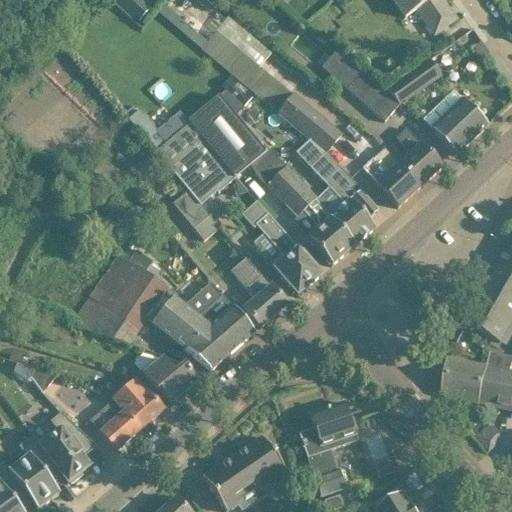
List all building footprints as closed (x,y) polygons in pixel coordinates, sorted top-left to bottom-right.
[(390,0),(405,20),(416,12),(434,37),(455,22),(439,0),(390,0)] [(141,3),(129,16),(138,24),(150,11),(141,3)] [(384,123),(398,107),(335,53),(321,70),(384,123)] [(428,61),(387,91),(398,107),(399,108),(440,78),(428,61)] [(229,79),(220,89),(229,95),(243,108),(252,97),(229,79)] [(293,98),(277,116),(308,143),(309,144),(326,158),(341,139),(293,98)] [(201,115),(190,126),(235,178),(248,168),(264,154),(219,99),(210,107),(201,115)] [(455,158),(487,128),(462,101),(431,132),(455,158)] [(138,113),(127,122),(140,137),(171,171),(188,193),(201,208),(217,194),(219,196),(234,183),(236,181),(235,178),(190,126),(179,114),(156,134),(138,113)] [(418,191),(442,170),(406,132),(396,142),(409,156),(397,168),(418,191)] [(309,144),(296,156),(309,170),(310,171),(324,186),(328,190),(316,201),(314,203),(329,219),(329,220),(354,249),(375,230),(367,222),(378,213),(365,198),(357,188),(326,158),(309,144)] [(397,211),(418,191),(397,168),(384,152),(362,172),(397,211)] [(103,161),(93,175),(113,189),(123,176),(103,161)] [(267,189),(266,189),(284,208),(296,220),(303,213),(319,231),(307,241),(331,269),(354,249),(329,220),(329,219),(314,203),(316,201),(312,197),(286,170),(267,189)] [(187,194),(172,206),(193,231),(204,244),(220,231),(200,209),(201,208),(188,193),(187,194)] [(114,201),(105,208),(114,219),(123,213),(114,201)] [(297,298),(320,278),(256,203),(241,217),(253,230),(256,227),(282,258),(272,267),(274,270),(273,271),(297,298)] [(511,245),(464,327),(497,348),(499,345),(502,346),(511,326),(511,245)] [(196,320),(165,295),(169,291),(121,257),(71,328),(128,348),(147,321),(155,328),(155,329),(210,374),(230,356),(198,318),(196,320)] [(259,331),(286,308),(246,261),(232,274),(255,302),(243,312),(259,331)] [(198,317),(219,298),(205,284),(185,303),(198,317)] [(233,310),(222,297),(198,318),(230,356),(254,336),(241,320),(233,310)] [(449,360),(442,397),(511,412),(511,374),(509,374),(511,363),(511,358),(484,353),(481,368),(449,360)] [(148,369),(140,376),(144,380),(156,395),(159,393),(170,406),(197,384),(184,368),(174,376),(162,361),(150,371),(148,369)] [(16,365),(13,374),(28,383),(32,380),(43,394),(56,378),(16,365)] [(115,401),(113,404),(123,416),(139,433),(162,413),(149,398),(136,383),(135,384),(129,389),(123,386),(115,401)] [(116,453),(139,433),(123,416),(113,404),(90,423),(116,453)] [(314,432),(299,437),(302,444),(301,445),(303,450),(304,450),(314,481),(320,499),(345,491),(339,473),(336,473),(329,452),(356,443),(354,438),(355,438),(343,405),(309,417),(314,432)] [(39,446),(38,447),(62,479),(67,486),(70,484),(71,485),(81,478),(80,476),(89,469),(82,460),(95,449),(60,416),(50,424),(57,433),(39,446)] [(488,451),(500,442),(489,429),(478,439),(488,451)] [(8,473),(7,474),(31,506),(35,511),(37,511),(58,496),(51,487),(62,479),(38,447),(39,446),(33,438),(19,449),(24,457),(26,459),(8,473)] [(232,459),(202,480),(215,499),(223,511),(229,511),(236,508),(239,506),(234,498),(254,485),(259,492),(261,491),(285,474),(273,456),(261,439),(232,459)] [(400,442),(389,446),(392,454),(393,454),(405,447),(404,446),(400,442)] [(0,511),(22,511),(31,506),(7,474),(8,473),(6,471),(2,465),(0,467),(0,511)] [(376,511),(415,511),(414,509),(413,510),(404,495),(400,497),(397,493),(377,505),(380,509),(376,511)] [(339,498),(324,503),(326,511),(336,511),(343,510),(339,498)] [(185,511),(175,501),(162,511),(185,511)]
